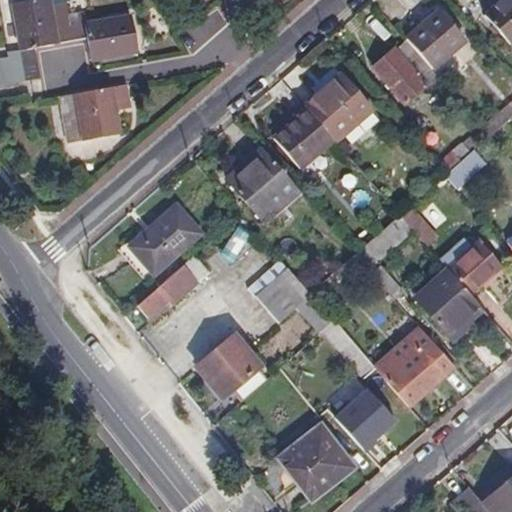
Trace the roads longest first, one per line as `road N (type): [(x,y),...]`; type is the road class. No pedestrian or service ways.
road 1 (residential): [(16,279),(338,0)]
road 2 (secondary): [(201,511),(43,331),(16,279)]
road 3 (residential): [(369,511),(511,386)]
